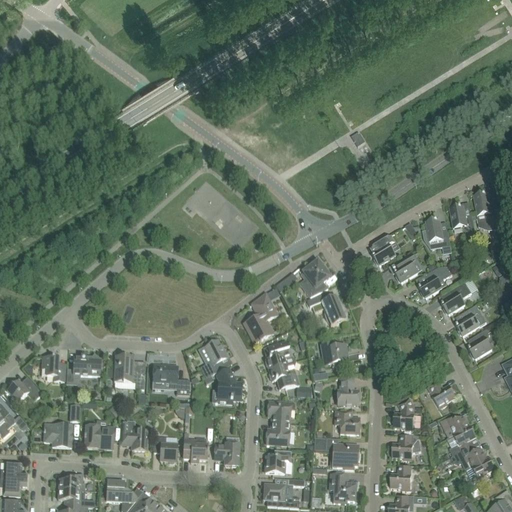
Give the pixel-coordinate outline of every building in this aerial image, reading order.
[(359,134),(352,139),(358,149),(366,144),(359,134)] [(500,231),(498,218),(496,209),(490,210),(488,197),(485,197),(483,197),(483,198),(481,197),(477,197),(476,199),(474,199),(477,215),(476,216),(478,227),(487,225),(488,227),(493,226),(494,232),(500,231)] [(475,237),(474,231),(472,222),(466,223),(464,209),(461,210),(459,210),(457,209),(453,210),(452,212),(450,212),(452,222),(454,231),(467,229),(469,238),(475,237)] [(426,225),(426,226),(428,233),(423,234),(424,242),(426,245),(438,243),(439,247),(443,250),(444,255),(452,254),(448,235),(442,236),(440,223),(437,223),(435,223),(435,224),(433,223),(429,223),(428,225),(426,225)] [(411,226),(405,229),(414,243),(420,239),(416,234),(411,226)] [(392,238),(378,246),(381,251),(372,257),(374,259),(373,259),(374,261),(375,261),(375,263),(377,267),(378,267),(379,269),(388,263),(396,258),(389,247),(395,243),(392,238)] [(398,271),(394,274),(395,275),(395,276),(396,278),(397,278),(396,280),(399,284),(400,284),(401,286),(402,286),(410,280),(418,276),(417,275),(414,270),(415,269),(417,264),(415,261),(416,261),(412,255),(411,257),(402,262),(395,266),(398,271)] [(318,264),(318,263),(304,274),(308,280),(300,286),(310,300),(328,290),(324,284),(330,279),(323,270),(324,268),(321,264),(318,264)] [(426,301),(442,291),(438,284),(443,281),(443,283),(452,277),(447,269),(438,270),(427,277),(430,282),(418,289),(420,291),(420,292),(421,293),(421,294),(421,295),(423,299),(425,300),(426,301)] [(282,283),(277,286),(281,292),(286,288),(282,283)] [(449,318),(458,312),(465,307),(462,302),(472,295),(465,284),(458,288),(450,294),(453,299),(441,306),(443,308),(442,308),(444,310),(444,312),(446,316),(448,316),(449,318)] [(510,290),(502,296),(505,301),(511,297),(510,290)] [(247,324),(244,325),(248,332),(255,345),(259,343),(260,344),(262,343),(261,342),(273,336),(267,323),(277,317),(271,305),(269,302),(266,296),(252,306),(258,318),(247,324)] [(327,322),(330,325),(331,328),(347,322),(337,298),(322,304),(319,298),(307,303),(310,309),(312,309),(315,315),(324,311),(325,314),(325,318),(327,322)] [(476,308),(473,310),(464,315),(467,320),(456,327),(457,330),(458,331),(458,332),(458,333),(460,337),(462,338),(463,339),(472,334),(480,329),(475,322),(482,318),(476,308)] [(486,332),(485,333),(476,338),(479,343),(468,350),(469,353),(470,354),(471,355),(470,357),(473,360),(474,361),(475,362),(484,357),(492,352),(485,340),(490,337),(486,332)] [(206,366),(200,369),(206,380),(211,377),(213,376),(216,375),(225,370),(221,363),(227,360),(218,343),(204,350),(205,350),(209,359),(211,363),(206,366)] [(272,360),(266,361),(266,363),(265,364),(267,368),(268,369),(269,372),(287,367),(296,364),(295,360),(291,359),(286,343),(268,349),(272,360)] [(332,366),(333,369),(338,368),(337,365),(348,363),(345,348),(333,350),(333,345),(321,347),(324,361),(329,360),(330,367),(332,366)] [(67,371),(67,384),(73,384),(74,377),(81,377),(101,378),(102,362),(101,362),(102,361),(101,360),(101,361),(94,356),(93,358),(92,359),(86,359),(86,358),(81,358),(81,360),(74,360),(73,371),(67,371)] [(42,378),(54,378),(54,383),(65,383),(66,365),(59,365),(60,360),(55,360),(55,358),(53,358),(53,360),(43,359),(42,378)] [(116,359),(115,369),(115,370),(115,379),(115,384),(136,385),(135,391),(144,391),(145,384),(145,374),(137,374),(138,368),(134,368),(134,360),(116,359)] [(287,367),(269,372),(270,375),(269,377),(271,381),(272,382),(272,383),(276,382),(279,392),(285,390),(295,388),(299,387),(294,371),(296,364),(287,367)] [(164,384),(177,385),(177,397),(189,397),(190,392),(190,382),(178,381),(179,368),(154,367),(152,391),(164,391),(164,384)] [(220,384),(219,384),(218,392),(220,393),(219,404),(218,404),(218,405),(233,406),(233,402),(241,402),(240,406),(241,406),(242,385),(233,384),(233,377),(230,370),(221,375),(216,377),(220,384)] [(313,375),(314,383),(329,381),(328,373),(313,375)] [(206,380),(204,381),(206,386),(213,382),(211,377),(206,380)] [(12,400),(17,406),(27,396),(34,404),(43,396),(28,379),(19,386),(17,383),(16,384),(13,385),(11,387),(9,390),(9,391),(7,392),(13,399),(12,400)] [(358,401),(358,393),(352,393),(352,390),(353,390),(353,381),(341,381),(341,393),(338,393),(338,407),(358,407),(358,406),(359,405),(359,401),(358,401)] [(439,383),(437,385),(428,390),(433,398),(432,399),(440,412),(448,407),(447,406),(456,401),(449,388),(443,392),(442,390),(443,389),(439,383)] [(405,431),(405,438),(413,438),(413,433),(414,433),(415,417),(414,417),(414,410),(409,401),(407,402),(398,407),(401,413),(401,414),(402,414),(402,417),(395,416),(394,430),(404,431),(405,431)] [(272,425),(290,426),(290,420),(291,412),(295,412),(295,406),(291,405),(269,404),(268,419),(272,419),(272,425)] [(80,423),(81,408),(71,407),(70,423),(80,423)] [(114,407),(109,411),(116,419),(121,415),(115,408),(114,407)] [(340,436),(349,436),(359,436),(360,423),(356,423),(357,420),(352,420),(352,413),(336,412),(335,427),(341,427),(340,436)] [(0,437),(0,438),(1,437),(0,435),(0,434),(2,433),(0,430),(0,426),(1,425),(7,432),(15,424),(21,431),(27,427),(18,417),(14,421),(7,413),(2,417),(0,415),(0,437)] [(242,413),(237,416),(242,422),(246,418),(242,413)] [(454,438),(471,429),(470,429),(468,425),(467,426),(464,419),(459,422),(456,416),(441,424),(446,434),(451,432),(454,438)] [(147,453),(148,433),(134,433),(135,424),(128,424),(128,425),(121,425),(120,447),(132,448),(132,453),(147,453)] [(290,426),(272,425),(272,432),(268,432),(267,446),(289,447),(289,433),(290,426)] [(45,429),(45,434),(44,444),(53,444),(53,448),(72,449),(73,427),(54,426),(53,430),(45,429)] [(85,450),(98,451),(113,452),(114,442),(114,429),(86,428),(86,438),(84,438),(84,441),(86,441),(85,450)] [(449,441),(448,441),(453,450),(451,451),(449,452),(453,459),(471,450),(469,445),(477,441),(471,429),(454,438),(449,441)] [(184,435),(184,450),(183,460),(191,461),(191,465),(194,465),(194,464),(199,464),(199,462),(207,463),(208,447),(196,446),(196,442),(189,442),(189,435),(184,435)] [(413,438),(405,438),(400,438),(400,444),(401,444),(401,447),(393,447),(393,461),(404,461),(404,463),(412,463),(413,456),(421,454),(419,443),(420,439),(413,438)] [(174,464),(177,464),(178,447),(166,446),(166,439),(154,439),(153,455),(160,455),(160,463),(168,463),(169,465),(173,466),(174,464)] [(326,453),(327,441),(315,440),(314,452),(326,453)] [(216,447),(216,451),(215,461),(225,462),(225,467),(238,468),(240,446),(226,446),(226,448),(216,447)] [(358,455),(358,448),(338,446),(334,446),(333,453),(332,468),(345,469),(344,470),(354,471),(354,468),(357,468),(358,462),(359,462),(360,455),(358,455)] [(472,470),(489,462),(489,461),(489,462),(486,458),(485,458),(482,451),(474,455),(471,450),(453,459),(451,460),(453,465),(458,466),(460,465),(463,463),(464,467),(470,464),(473,470),(472,470)] [(265,475),(275,475),(285,476),(285,475),(285,464),(291,465),(291,453),(278,453),(277,459),(266,459),(265,475)] [(495,473),(489,462),(472,470),(467,473),(473,484),(467,487),(470,494),(476,490),(478,489),(490,482),(487,477),(495,473)] [(1,472),(1,481),(28,482),(28,476),(22,476),(22,465),(5,464),(5,472),(1,472)] [(411,469),(408,468),(398,468),(398,475),(399,475),(399,477),(392,477),(391,491),(402,492),(402,493),(411,494),(412,478),(411,478),(411,469)] [(60,481),(59,491),(82,492),(85,493),(85,486),(83,486),(83,476),(66,475),(66,476),(66,481),(60,481)] [(349,477),(339,477),(331,476),(330,492),(334,492),(334,499),(334,505),(337,505),(347,506),(347,503),(355,504),(356,489),(356,484),(348,484),(349,477)] [(28,482),(1,481),(0,490),(4,490),(3,497),(11,498),(21,498),(21,488),(27,488),(28,482)] [(107,499),(106,504),(122,504),(121,511),(128,511),(134,505),(136,503),(137,502),(143,494),(137,490),(132,497),(131,497),(131,495),(127,492),(125,492),(125,484),(119,483),(119,482),(117,482),(117,483),(108,483),(107,493),(107,499)] [(268,502),(268,508),(299,510),(299,500),(292,500),(284,499),(285,487),(275,487),(265,486),(264,502),(268,502)] [(59,491),(59,502),(65,502),(64,508),(65,508),(81,509),(84,509),(85,493),(82,492),(59,491)] [(490,511),(511,511),(511,498),(508,492),(495,501),(499,507),(490,511)] [(464,510),(472,505),(466,496),(458,501),(464,510)] [(390,507),(389,511),(413,511),(414,499),(410,499),(407,499),(397,498),(396,505),(397,505),(397,508),(390,507)] [(311,509),(320,509),(320,499),(312,499),(311,509)] [(156,511),(160,508),(150,500),(143,508),(138,504),(132,511),(131,511),(156,511)] [(0,511),(19,511),(20,502),(0,501),(0,511)]
